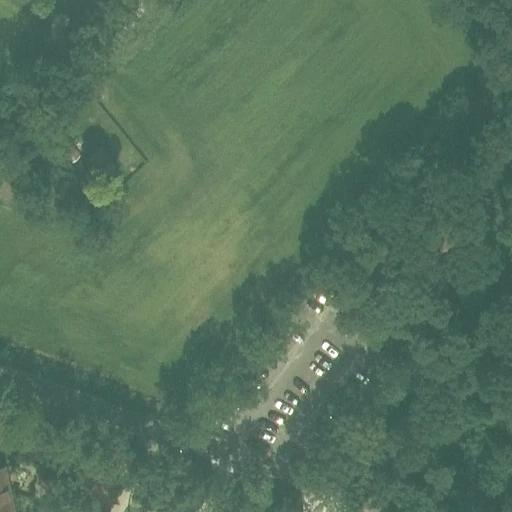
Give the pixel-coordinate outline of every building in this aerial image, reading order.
[(49,148),(63,169),(79,158),(65,137),(49,148)] [(84,162),(99,182),(115,171),(100,150),(84,162)] [(129,446),(110,455),(117,471),(136,463),(129,446)] [(0,465),(0,511),(12,511),(2,465),(0,465)] [(91,501),(115,502),(114,483),(114,470),(91,470),(91,501)] [(49,476),(40,480),(47,494),(56,490),(49,476)]
